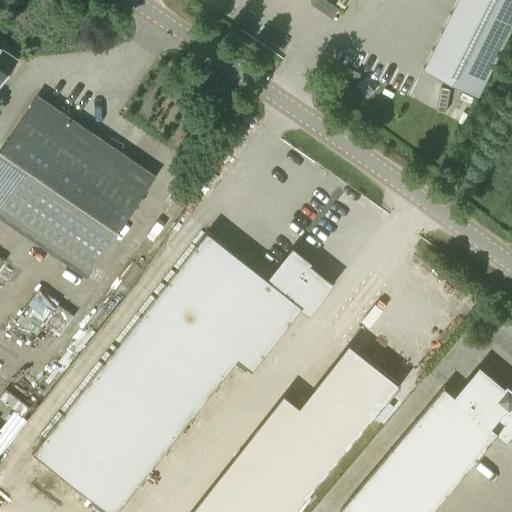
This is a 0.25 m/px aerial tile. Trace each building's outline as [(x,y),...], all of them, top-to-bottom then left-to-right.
[(479,95),(511,26),(511,0),(456,0),(423,67),(479,95)] [(0,83),(1,84),(18,59),(0,46),(0,83)] [(0,216),(86,275),(155,175),(38,95),(0,150),(0,216)] [(270,279),(208,230),(33,451),(110,511),(112,511),(236,356),(252,369),(307,300),(314,306),(332,283),(308,264),(310,261),(293,249),(270,279)] [(32,305),(52,317),(48,325),(64,334),(76,311),(40,291),(32,305)] [(299,511),(400,385),(364,356),(314,419),(299,407),(216,511),(299,511)] [(505,390),(479,368),(466,384),(454,374),(339,509),(341,511),(430,511),(498,433),(505,440),(511,432),(511,400),(503,393),(505,390)] [(0,452),(0,453),(30,420),(18,409),(5,423),(0,418),(0,452)]
